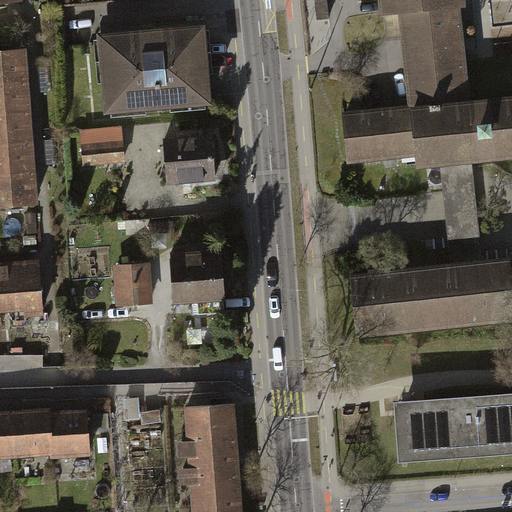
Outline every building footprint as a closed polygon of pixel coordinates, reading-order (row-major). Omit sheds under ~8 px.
[(315,0),(318,20),(329,18),(327,0),(315,0)] [(460,0),(384,0),(385,12),(404,10),(457,5),(461,4),(460,0)] [(457,5),(404,10),(414,109),(346,116),(350,159),(418,152),(419,165),(445,162),(468,160),(511,155),(511,99),(466,104),(462,56),(461,51),(466,51),(463,21),(458,21),(457,5)] [(210,109),(202,27),(96,37),(103,118),(210,109)] [(0,84),(26,83),(25,52),(0,52),(0,84)] [(0,84),(0,115),(28,114),(26,83),(0,84)] [(0,115),(0,146),(29,145),(28,114),(0,115)] [(125,161),(122,125),(79,129),(83,165),(125,161)] [(217,177),(213,130),(164,134),(168,181),(217,177)] [(0,146),(0,177),(31,176),(29,145),(0,146)] [(468,160),(445,162),(449,191),(453,237),(457,267),(479,264),(478,252),(469,167),(468,160)] [(0,177),(0,209),(32,208),(31,176),(0,177)] [(27,213),(28,233),(38,233),(36,212),(27,213)] [(229,296),(225,242),(199,244),(199,247),(187,248),(187,254),(171,255),(174,300),(194,299),(225,297),(229,296)] [(155,301),(152,261),(114,263),(117,304),(155,301)] [(511,316),(511,287),(509,261),(479,264),(457,267),(390,273),(390,270),(371,271),(372,276),(353,278),(359,332),(511,316)] [(0,263),(0,315),(41,313),(38,262),(0,263)] [(225,297),(194,299),(195,314),(226,311),(225,297)] [(403,458),(511,448),(511,396),(420,403),(398,405),(403,458)] [(192,511),(224,511),(244,511),(236,401),(186,405),(188,437),(178,438),(179,455),(189,454),(190,465),(180,466),(181,482),(191,481),(192,511)] [(48,410),(48,405),(10,408),(14,456),(51,453),(48,410)] [(89,455),(86,407),(48,410),(51,453),(52,458),(89,455)] [(0,456),(14,456),(10,408),(0,408),(0,456)]
